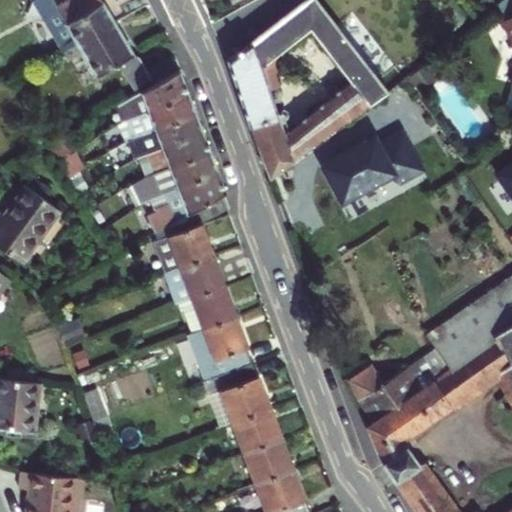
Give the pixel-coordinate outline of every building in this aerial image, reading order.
[(75,44),(50,1),(49,0),(30,0),(30,1),(62,52),(75,44)] [(75,44),(112,22),(99,0),(50,0),(50,1),(75,44)] [(389,89),(332,16),(318,0),(304,0),(230,56),(249,108),(255,124),(273,174),(340,121),(342,123),(389,89)] [(504,18),(511,13),(511,0),(497,0),(493,4),(504,18)] [(511,13),(504,18),(500,20),(511,42),(511,79),(505,103),(508,109),(511,110),(511,13)] [(112,22),(75,44),(95,77),(118,62),(132,54),(112,22)] [(132,54),(118,62),(133,87),(150,77),(151,80),(176,66),(171,55),(145,70),(136,56),(132,54)] [(151,80),(153,82),(176,69),(176,66),(151,80)] [(116,104),(121,120),(186,94),(176,69),(153,82),(140,90),(116,104)] [(154,129),(193,113),(186,94),(121,120),(123,126),(118,129),(124,140),(154,129)] [(147,153),(161,148),(201,132),(193,113),(154,129),(128,139),(135,157),(146,153),(147,153)] [(420,168),(399,131),(376,144),(372,137),(320,165),(340,200),(355,192),(356,194),(373,185),(372,183),(391,173),(396,182),(420,168)] [(153,172),(208,151),(201,132),(161,148),(147,153),(146,153),(153,172)] [(82,168),(73,150),(55,162),(65,179),(82,168)] [(158,193),(162,192),(216,172),(208,151),(153,172),(142,177),(141,177),(144,183),(153,180),(158,193)] [(511,160),(496,172),(511,194),(511,160)] [(67,183),(73,195),(93,183),(86,171),(67,183)] [(146,215),(153,231),(164,225),(219,194),(221,193),(223,191),(216,172),(162,192),(167,202),(155,207),(157,209),(146,215)] [(0,212),(0,247),(17,261),(56,208),(25,185),(2,214),(0,212)] [(179,266),(211,254),(199,223),(226,213),(219,194),(164,225),(167,235),(151,241),(163,272),(179,266)] [(153,231),(148,233),(151,241),(167,235),(164,225),(153,231)] [(191,296),(222,285),(211,254),(179,266),(165,271),(177,302),(179,301),(191,296)] [(511,511),(511,271),(425,330),(434,344),(444,360),(438,366),(442,371),(435,376),(426,364),(409,370),(405,364),(384,379),(370,362),(349,376),(358,395),(374,415),(365,421),(382,457),(406,441),(401,433),(490,371),(505,361),(511,370),(511,381),(502,388),(511,402),(511,504),(500,511),(476,511),(474,508),(467,511),(456,511),(418,457),(394,474),(420,511),(511,511)] [(191,331),(234,315),(222,285),(191,296),(196,310),(184,315),(191,331)] [(179,301),(184,315),(196,310),(191,296),(179,301)] [(207,377),(249,361),(244,347),(246,346),(234,315),(191,331),(207,377)] [(74,316),(55,324),(62,345),(83,338),(74,316)] [(434,344),(405,364),(409,370),(426,364),(435,376),(442,371),(438,366),(444,360),(434,344)] [(230,421),(268,406),(257,376),(255,377),(249,361),(207,377),(200,379),(206,395),(219,391),(230,421)] [(490,371),(502,388),(511,381),(511,370),(505,361),(490,371)] [(38,382),(0,377),(0,425),(33,429),(38,382)] [(94,387),(80,392),(91,421),(105,416),(94,387)] [(218,425),(230,421),(219,391),(206,395),(218,425)] [(242,452),(279,437),(268,406),(230,421),(242,452)] [(111,432),(105,416),(91,421),(97,438),(111,432)] [(291,467),(279,437),(242,452),(253,481),(291,467)] [(382,457),(394,474),(418,457),(406,441),(382,457)] [(305,511),(301,501),(303,500),(291,467),(253,481),(264,511),(305,511)] [(69,511),(74,476),(19,470),(17,488),(27,490),(24,511),(69,511)]
